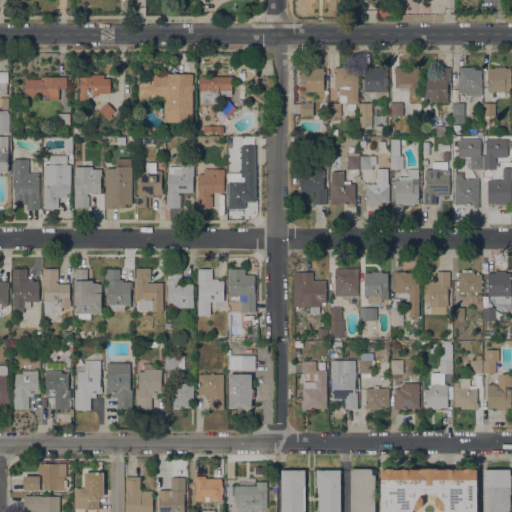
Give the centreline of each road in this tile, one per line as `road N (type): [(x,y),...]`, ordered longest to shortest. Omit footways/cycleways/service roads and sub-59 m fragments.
road 1 (residential): [(511,441),(0,442)]
road 2 (residential): [(511,237),(0,237)]
road 3 (tertiary): [(511,32),(0,32)]
road 4 (residential): [(280,442),(275,0)]
